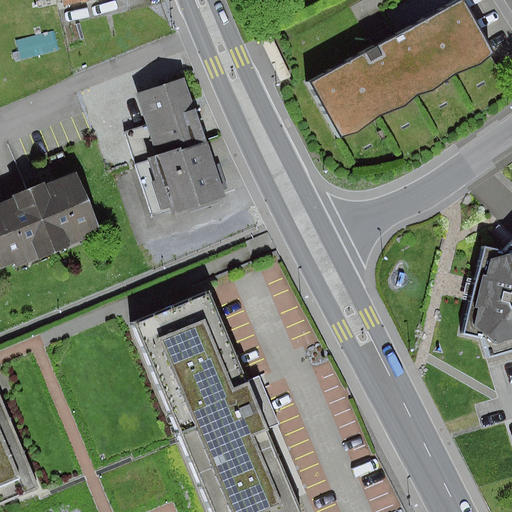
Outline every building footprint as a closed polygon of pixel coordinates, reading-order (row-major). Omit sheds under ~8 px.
[(511,49),(484,0),(475,0),(327,82),(365,150),(511,68),(511,49)] [(183,80),(138,95),(149,124),(125,132),(155,220),(223,197),(183,80)] [(88,176),(0,209),(0,241),(11,270),(109,234),(88,176)] [(511,253),(499,250),(475,335),(495,337),(502,359),(511,355),(511,253)] [(299,511),(207,293),(133,324),(212,511),(299,511)] [(0,391),(0,502),(40,486),(0,391)]
